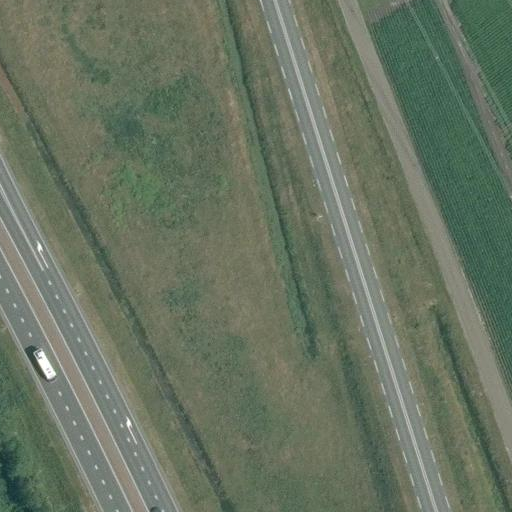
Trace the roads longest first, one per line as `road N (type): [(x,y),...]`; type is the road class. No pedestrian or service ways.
road 1 (trunk): [(268,0),(344,215),(431,511)]
road 2 (unclassified): [(511,441),(344,0)]
road 3 (trunk): [(0,272),(120,511)]
road 4 (trunk): [(153,511),(41,284)]
